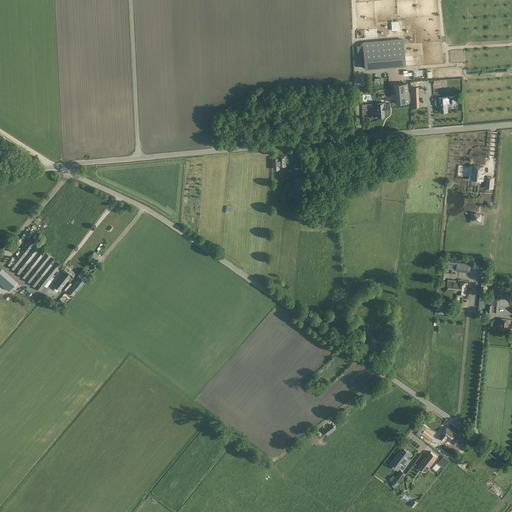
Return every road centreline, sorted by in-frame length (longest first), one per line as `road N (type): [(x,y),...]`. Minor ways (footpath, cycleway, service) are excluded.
road 1 (unclassified): [(511,463),(150,210),(56,166)]
road 2 (unclassified): [(138,159),(511,124)]
road 3 (unclassified): [(138,159),(130,0)]
